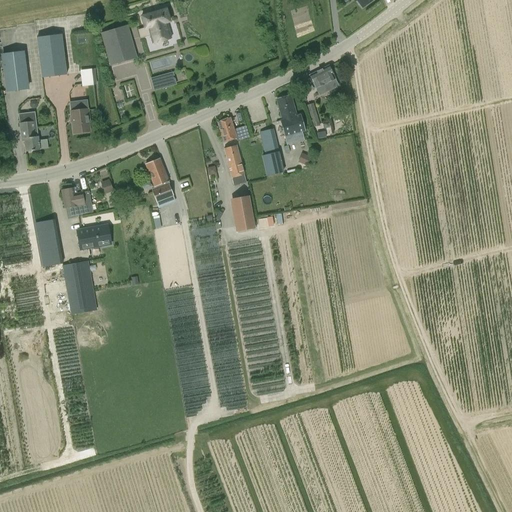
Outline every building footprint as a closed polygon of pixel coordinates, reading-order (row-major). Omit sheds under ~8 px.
[(144,27),(137,29),(140,38),(146,36),(146,34),(149,33),(153,45),(169,40),(165,25),(169,23),(166,10),(141,17),(144,27)] [(127,25),(101,33),(110,65),(136,57),(127,25)] [(61,35),(37,38),(42,78),(66,75),(61,35)] [(6,92),(28,89),(23,52),(1,55),(6,92)] [(148,61),(150,72),(169,67),(167,57),(148,61)] [(330,90),(338,86),(328,66),(310,75),(313,83),(316,88),(326,83),(330,90)] [(91,69),(80,70),(82,86),(93,85),(91,69)] [(163,75),(150,78),(154,90),(166,86),(163,75)] [(300,116),(296,117),(291,96),(276,100),(282,120),(280,121),(287,145),(304,140),(301,132),(304,131),(300,116)] [(87,100),(69,102),(70,111),(71,111),(74,134),(89,132),(88,122),(90,122),(87,100)] [(319,125),(313,103),(306,105),(312,127),(319,125)] [(38,136),(37,137),(34,112),(18,114),(19,123),(21,141),(23,141),(25,152),(39,151),(38,136)] [(230,118),(217,122),(223,142),(236,138),(237,141),(243,139),(240,127),(234,129),(230,118)] [(283,172),(273,129),(260,132),(265,155),(262,156),(267,176),(283,172)] [(224,148),(232,178),(233,186),(246,183),(244,175),(236,145),(224,148)] [(312,157),(301,153),(298,162),(309,166),(312,157)] [(160,159),(145,164),(154,187),(155,189),(168,184),(167,181),(168,181),(160,159)] [(101,182),(104,194),(112,192),(109,179),(101,182)] [(155,189),(152,190),(158,207),(170,203),(168,198),(173,196),(168,184),(155,189)] [(73,188),(61,191),(64,208),(67,208),(68,211),(77,210),(78,215),(90,213),(88,203),(90,203),(88,191),(74,194),(73,188)] [(253,228),(248,199),(234,201),(239,230),(253,228)] [(152,217),(154,229),(161,227),(159,216),(152,217)] [(266,218),(258,219),(259,227),(267,226),(266,218)] [(54,220),(35,223),(37,233),(56,230),(54,220)] [(111,244),(107,225),(77,231),(80,250),(111,244)] [(42,258),(43,267),(62,263),(61,254),(42,258)] [(71,314),(96,310),(87,261),(70,265),(63,266),(71,314)]
